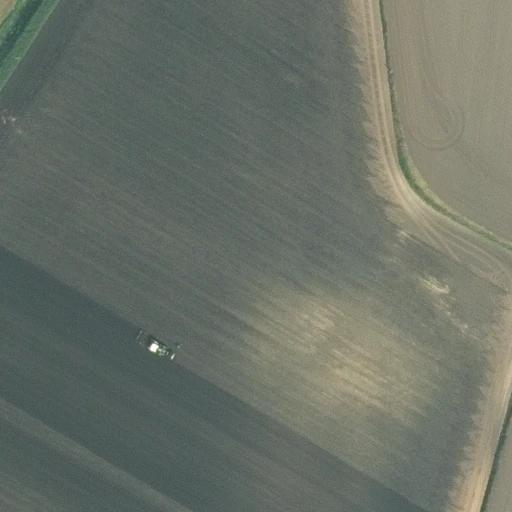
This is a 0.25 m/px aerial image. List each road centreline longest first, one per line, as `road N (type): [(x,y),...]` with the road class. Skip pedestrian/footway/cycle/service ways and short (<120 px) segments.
road 1 (track): [(358,0),(381,167),(402,189),(491,240),(511,269)]
road 2 (track): [(511,294),(456,511)]
